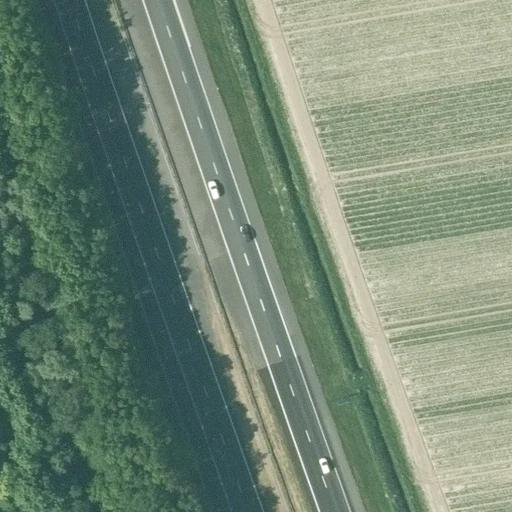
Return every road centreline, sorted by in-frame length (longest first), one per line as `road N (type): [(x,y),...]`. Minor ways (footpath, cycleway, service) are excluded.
road 1 (motorway): [(335,511),(158,0)]
road 2 (motorway): [(70,0),(247,511)]
